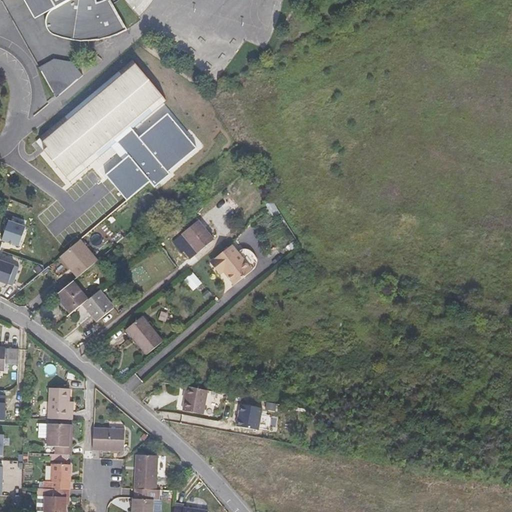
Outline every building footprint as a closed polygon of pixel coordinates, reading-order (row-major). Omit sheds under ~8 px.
[(35,19),(55,7),(50,0),(24,0),(35,19)] [(50,0),(55,7),(50,11),(47,15),(46,19),(46,24),(47,28),(49,31),(52,34),(57,36),(64,38),(68,39),(78,41),(85,41),(90,41),(99,40),(105,38),(114,36),(120,33),(127,30),(112,3),(110,0),(103,0),(97,2),(96,0),(50,0)] [(55,59),(39,67),(56,98),(83,82),(72,62),(55,59)] [(166,100),(132,60),(40,138),(48,147),(44,150),(70,181),(115,143),(134,128),(166,100)] [(197,148),(168,112),(139,134),(134,128),(115,143),(126,156),(105,174),(126,200),(149,181),(154,186),(169,174),(168,171),(197,148)] [(192,155),(187,159),(191,163),(196,159),(192,155)] [(23,226),(7,220),(0,238),(0,239),(16,246),(23,226)] [(198,221),(182,234),(198,253),(214,240),(198,221)] [(97,261),(79,239),(60,255),(72,268),(71,269),(77,277),(97,261)] [(221,268),(224,271),(235,284),(252,270),(232,245),(212,260),(219,269),(221,268)] [(60,255),(59,256),(71,269),(72,268),(60,255)] [(17,267),(0,260),(0,282),(5,284),(4,287),(9,289),(17,267)] [(212,260),(210,262),(220,274),(224,271),(221,268),(219,269),(212,260)] [(185,279),(192,289),(200,282),(193,273),(185,279)] [(56,295),(71,314),(83,304),(88,300),(73,281),(56,295)] [(114,308),(99,291),(88,300),(83,304),(97,322),(114,308)] [(126,330),(147,355),(163,342),(142,317),(126,330)] [(21,349),(0,347),(0,370),(4,371),(5,364),(20,364),(21,349)] [(203,414),(207,391),(187,387),(185,400),(183,411),(203,414)] [(49,388),(48,419),(73,420),(73,412),(69,412),(69,401),(70,389),(49,388)] [(54,447),(54,454),(71,455),(72,447),(69,447),(70,425),(48,424),(47,446),(54,447)] [(125,430),(93,428),(92,450),(124,451),(125,430)] [(136,470),(135,489),(156,490),(157,456),(139,455),(139,470),(136,470)] [(44,481),(44,489),(69,490),(70,490),(71,465),(52,464),(51,482),(44,481)] [(44,489),(38,489),(38,496),(45,497),(44,511),(65,511),(66,505),(66,497),(69,497),(69,490),(44,489)] [(156,490),(135,489),(134,499),(132,499),(132,507),(131,511),(153,511),(154,500),(160,500),(160,490),(156,490)] [(34,511),(44,511),(45,497),(38,496),(35,496),(34,511)] [(154,500),(153,511),(161,511),(162,500),(160,500),(154,500)]
